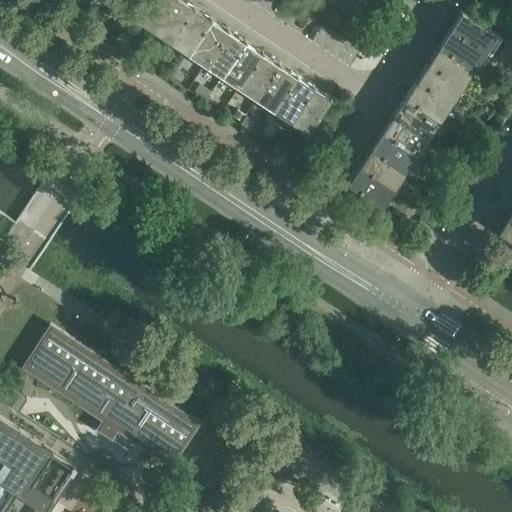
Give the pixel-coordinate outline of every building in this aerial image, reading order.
[(153,29),(172,0),(146,0),(135,17),(153,29)] [(170,40),(194,5),(186,0),(172,0),(153,29),(170,40)] [(187,52),(211,16),(194,5),(170,40),(187,52)] [(504,37),(461,9),(449,27),(492,55),(504,37)] [(204,63),(228,27),(211,16),(187,52),(204,63)] [(221,74),(245,38),(228,27),(204,63),(221,74)] [(480,72),(492,55),(449,27),(427,61),(463,85),(474,68),(480,72)] [(238,86),(262,50),(245,38),(221,74),(238,86)] [(255,97),(279,61),(262,50),(238,86),(255,97)] [(272,108),(296,72),(279,61),(255,97),(272,108)] [(463,85),(427,61),(415,78),(451,102),(463,85)] [(289,119),(313,83),(296,72),(272,108),(289,119)] [(451,102),(415,78),(404,95),(440,119),(451,102)] [(307,132),(332,96),(313,83),(289,119),(307,132)] [(440,119),(404,95),(392,113),(428,136),(440,119)] [(428,136),(392,113),(381,130),(417,153),(428,136)] [(417,153),(381,130),(370,147),(406,170),(417,153)] [(406,170),(370,147),(358,164),(394,187),(406,170)] [(394,187),(358,164),(347,181),(382,206),(394,187)] [(511,214),(503,226),(511,231),(511,214)] [(195,422),(51,327),(26,365),(170,460),(195,422)] [(8,388),(0,399),(18,411),(26,400),(26,398),(26,397),(26,396),(25,395),(25,394),(13,387),(12,386),(11,386),(10,386),(8,387),(8,388)] [(0,511),(42,511),(74,464),(0,415),(0,511)]
